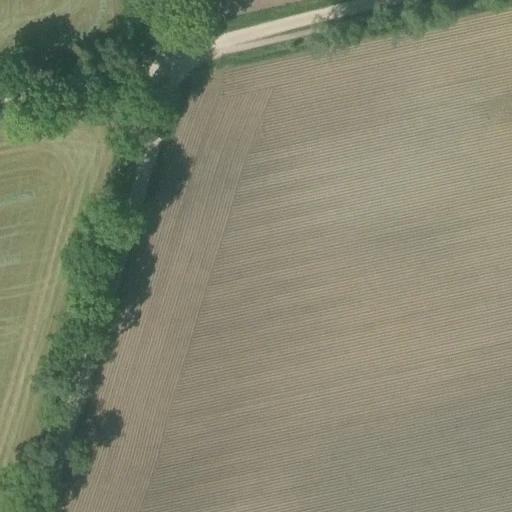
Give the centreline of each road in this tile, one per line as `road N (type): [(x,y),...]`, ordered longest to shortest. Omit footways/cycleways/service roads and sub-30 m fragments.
road 1 (unclassified): [(41,511),(162,106),(165,0)]
road 2 (track): [(389,0),(0,93)]
